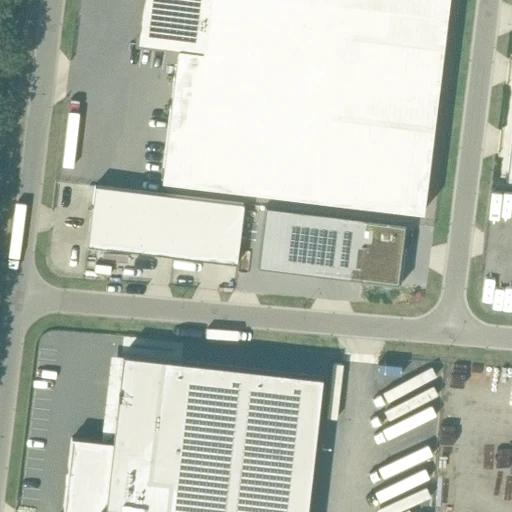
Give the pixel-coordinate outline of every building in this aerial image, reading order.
[(312,0),(142,0),(137,43),(178,48),(162,181),(401,210),(423,213),(429,164),(446,16),(312,0)] [(312,0),(446,16),(448,0),(312,0)] [(88,246),(237,264),(245,203),(95,185),(88,246)] [(402,248),(401,247),(404,223),(265,206),(257,267),(357,279),(357,281),(398,285),(402,248)] [(122,355),(122,357),(113,442),(101,441),(71,438),(62,511),(306,511),(322,377),(123,355),(122,355)]
